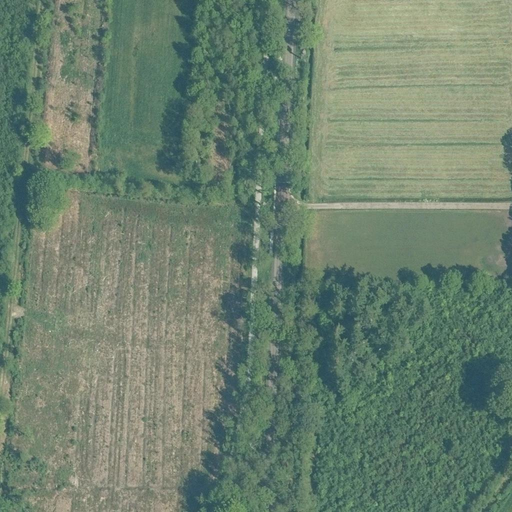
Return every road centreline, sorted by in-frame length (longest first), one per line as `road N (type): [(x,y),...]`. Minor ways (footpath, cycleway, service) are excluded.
road 1 (secondary): [(268,511),(292,0)]
road 2 (track): [(43,0),(0,401)]
road 3 (track): [(511,204),(281,206)]
